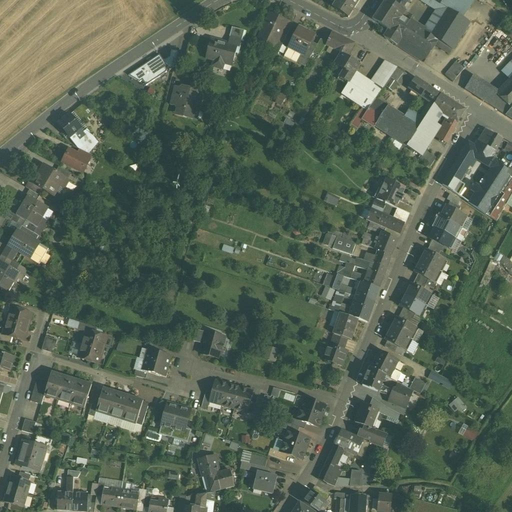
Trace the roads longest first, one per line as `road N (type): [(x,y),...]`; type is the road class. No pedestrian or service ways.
road 1 (residential): [(480,108),(432,185),(343,403)]
road 2 (tertiary): [(217,0),(0,157)]
road 3 (residential): [(0,474),(34,354),(128,382)]
road 4 (residential): [(343,403),(192,362),(185,379)]
road 5 (residential): [(355,31),(480,108)]
road 6 (residential): [(343,403),(282,511)]
